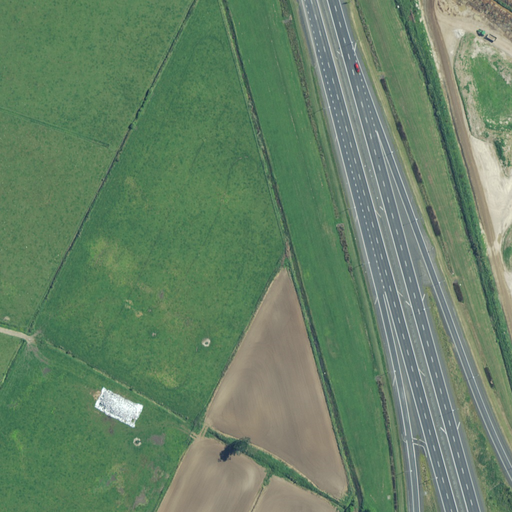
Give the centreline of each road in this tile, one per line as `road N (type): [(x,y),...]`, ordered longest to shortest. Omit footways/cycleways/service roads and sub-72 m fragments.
road 1 (motorway): [(362,95),(476,511)]
road 2 (motorway): [(362,95),(511,474)]
road 3 (motorway): [(452,511),(358,175)]
road 4 (motorway): [(417,511),(358,175)]
road 5 (motorway): [(358,175),(312,0)]
